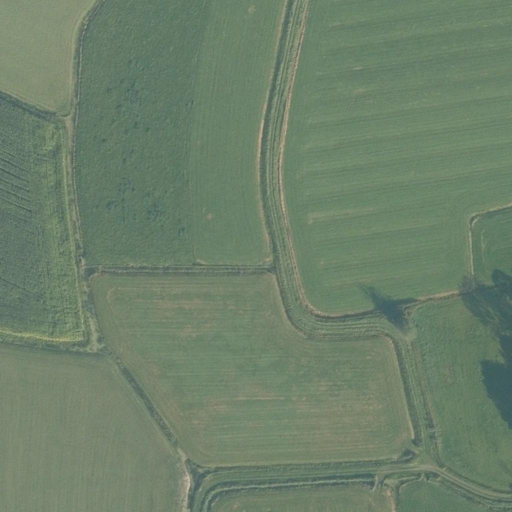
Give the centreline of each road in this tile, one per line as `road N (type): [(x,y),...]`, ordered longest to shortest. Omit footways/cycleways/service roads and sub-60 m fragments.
road 1 (track): [(428,469),(398,323),(308,320),(285,276),(265,177),(297,0)]
road 2 (track): [(428,469),(211,482),(196,511)]
